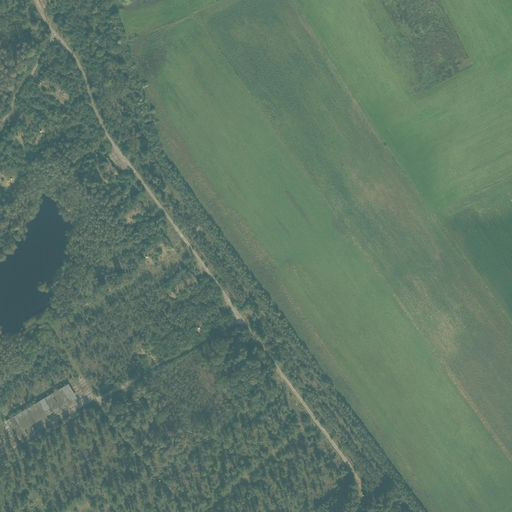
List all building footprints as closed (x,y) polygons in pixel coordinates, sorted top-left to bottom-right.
[(99,39),(94,42),(97,47),(94,49),(96,53),(104,48),(99,39)] [(35,87),(61,104),(74,83),(48,66),(35,87)] [(10,131),(35,147),(49,126),(23,110),(10,131)] [(0,185),(8,190),(21,170),(0,155),(0,185)] [(106,155),(81,172),(95,193),(120,176),(106,155)] [(134,197),(109,214),(123,234),(148,217),(134,197)] [(160,228),(135,245),(149,265),(174,248),(160,228)] [(189,266),(164,283),(178,304),(203,286),(189,266)] [(213,302),(187,319),(201,340),(226,323),(213,302)] [(147,329),(132,339),(141,355),(157,346),(147,329)] [(238,338),(213,355),(227,376),(252,359),(238,338)] [(267,374),(241,391),(255,411),(281,394),(267,374)] [(68,383),(5,421),(9,428),(11,427),(19,440),(28,435),(24,429),(77,398),(68,383)] [(143,393),(127,402),(137,418),(152,409),(143,393)] [(134,471),(118,480),(128,496),(144,487),(134,471)] [(33,491),(24,497),(28,504),(37,499),(33,491)]
